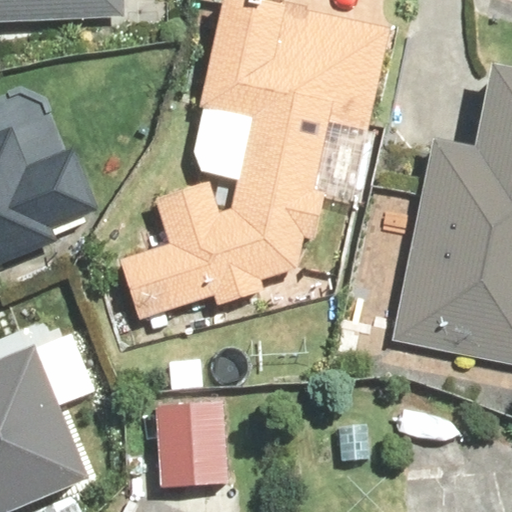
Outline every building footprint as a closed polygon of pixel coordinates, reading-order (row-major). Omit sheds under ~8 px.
[(0,0),(0,26),(119,21),(118,0),(0,0)] [(384,30),(227,0),(213,0),(192,111),(197,112),(188,157),(195,176),(231,183),(227,212),(214,215),(204,185),(149,202),(161,247),(114,263),(133,324),(208,299),(212,310),(260,294),(256,284),(293,272),(300,240),(312,243),(319,195),(310,194),(320,126),(366,134),(384,30)] [(422,144),(386,345),(511,367),(511,74),(477,69),(463,152),(422,144)] [(0,265),(53,244),(48,232),(94,214),(68,149),(22,168),(7,130),(0,133),(0,265)] [(0,511),(10,511),(78,485),(49,413),(91,395),(67,335),(0,361),(0,511)] [(151,409),(155,491),(224,488),(219,405),(151,409)]
